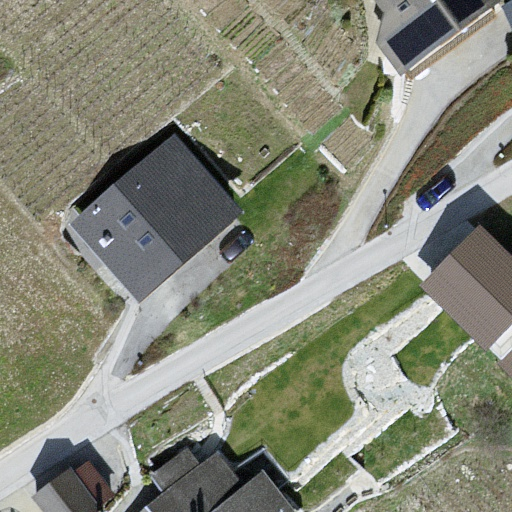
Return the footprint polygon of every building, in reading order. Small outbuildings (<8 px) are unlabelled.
[(507,15),(497,0),(373,0),(387,22),(378,47),(408,89),(507,15)] [(253,225),(175,136),(71,229),(147,317),(253,225)] [(511,303),(511,246),(480,216),(418,277),(480,337),(511,303)] [(511,346),(497,362),(511,375),(511,346)] [(239,477),(213,441),(196,454),(190,446),(151,473),(162,489),(136,511),(298,511),(260,461),(239,477)] [(113,487),(89,455),(73,468),(68,462),(29,493),(44,511),(103,511),(105,511),(97,500),(113,487)]
